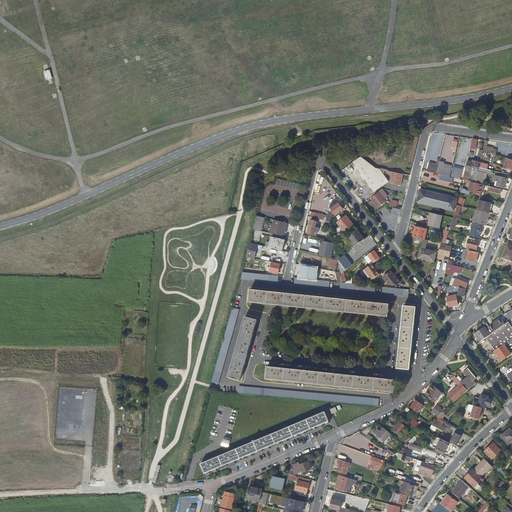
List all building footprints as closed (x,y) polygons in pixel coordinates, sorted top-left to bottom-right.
[(44,71),(46,81),(52,79),(50,70),(44,71)] [(488,141),(486,141),(484,150),(483,153),(496,156),(497,151),(493,150),(494,150),(487,148),(488,141)] [(449,157),(447,156),(445,156),(444,160),(447,161),(447,162),(441,161),(439,170),(445,172),(446,166),(450,168),(451,163),(451,162),(452,158),(449,157)] [(362,157),(354,163),(374,191),(389,182),(380,168),(376,168),(379,172),(375,174),(371,168),(374,166),(362,157)] [(468,161),(463,180),(465,180),(471,182),(476,183),(478,173),(475,172),(473,179),(468,178),(468,177),(469,177),(471,170),(477,171),(477,167),(478,167),(479,164),(468,161)] [(377,173),(379,172),(376,168),(374,166),(371,168),(375,174),(377,173)] [(451,176),(460,178),(463,169),(454,166),(451,176)] [(403,175),(387,171),(387,174),(391,175),(390,181),(390,183),(401,186),(403,175)] [(497,187),(505,189),(507,179),(495,176),(494,181),(498,182),(497,187)] [(476,183),(471,182),(469,191),(482,195),(484,185),(476,183)] [(379,191),(372,197),(379,207),(387,201),(385,198),(388,196),(383,189),(379,191)] [(422,190),(420,203),(454,210),(457,198),(422,190)] [(480,201),(478,210),(488,213),(491,203),(480,201)] [(331,209),(336,215),(344,209),(339,203),(335,205),(334,204),(332,206),(333,207),(331,209)] [(468,207),(457,205),(454,215),(458,216),(461,208),(462,208),(462,209),(466,210),(466,209),(468,209),(468,207)] [(474,223),(482,225),(486,226),(489,213),(488,213),(478,210),(477,210),(474,223)] [(432,213),(429,226),(440,228),(443,215),(432,213)] [(257,215),(253,228),(262,230),(266,217),(257,215)] [(349,219),(340,226),(346,233),(355,226),(349,219)] [(288,223),(274,220),(271,233),(285,237),(288,223)] [(311,220),(308,233),(316,235),(318,229),(315,228),(317,221),(311,220)] [(472,223),(469,236),(479,238),(482,225),(474,223),(472,223)] [(413,236),(415,237),(423,239),(425,239),(427,229),(416,226),(413,236)] [(348,237),(355,247),(365,239),(358,230),(348,237)] [(271,237),(269,247),(283,250),(285,240),(271,237)] [(467,249),(469,250),(476,252),(479,241),(476,240),(476,239),(469,237),(467,249)] [(324,246),(321,256),(328,257),(331,243),(324,241),(323,246),(324,246)] [(445,244),(441,243),(439,250),(450,253),(452,246),(445,244)] [(257,245),(249,244),(247,255),(254,257),(257,245)] [(511,245),(508,244),(503,257),(511,260),(511,245)] [(425,250),(423,259),(434,261),(436,252),(425,250)] [(476,262),(478,252),(476,252),(469,250),(467,260),(464,259),(463,264),(473,267),(474,261),(476,262)] [(374,263),(380,258),(375,251),(369,255),(374,263)] [(344,255),(338,260),(340,274),(343,272),(352,265),(344,255)] [(371,265),(373,264),(374,263),(369,255),(365,258),(371,265)] [(272,262),(270,272),(278,274),(281,264),(272,262)] [(461,267),(448,263),(445,273),(452,275),(453,271),(460,273),(461,267)] [(371,265),(364,269),(371,280),(380,274),(373,264),(371,265)] [(318,268),(301,265),(300,278),(307,279),(316,280),(318,268)] [(389,284),(396,285),(400,283),(391,271),(383,277),(389,284)] [(277,283),(278,276),(243,272),(242,279),(277,283)] [(329,288),(329,281),(316,280),(307,279),(300,278),(294,277),(293,284),(329,288)] [(452,277),(450,285),(453,286),(459,287),(466,289),(468,284),(456,279),(452,277)] [(345,283),(342,282),(340,282),(339,289),(375,293),(375,286),(366,285),(345,283)] [(408,296),(409,290),(382,287),(381,294),(408,296)] [(458,293),(458,295),(464,297),(466,289),(459,287),(458,293)] [(249,290),(248,302),(270,304),(299,307),(363,314),(387,316),(388,304),(378,303),(358,301),(337,299),(316,297),(296,294),(277,292),(259,291),(249,290)] [(447,296),(449,305),(454,304),(455,305),(458,304),(456,294),(447,296)] [(403,306),(397,368),(409,370),(410,358),(412,339),(414,319),(416,307),(403,306)] [(508,322),(509,324),(511,321),(511,309),(503,315),(508,322)] [(230,312),(210,382),(217,384),(237,314),(230,312)] [(245,316),(228,377),(239,380),(243,366),(248,350),(252,334),(256,320),(245,316)] [(492,325),(489,328),(489,329),(492,333),(495,331),(505,325),(501,319),(500,318),(491,324),(492,325)] [(503,345),(511,339),(511,327),(509,324),(508,322),(505,325),(495,331),(492,333),(490,335),(486,337),(495,350),(503,345)] [(481,342),(486,337),(490,335),(484,327),(475,334),(481,342)] [(495,350),(495,351),(502,361),(510,355),(503,345),(495,350)] [(267,367),(265,379),(394,393),(396,380),(385,379),(364,377),(346,375),(328,373),(311,372),(292,370),(277,368),(267,367)] [(461,383),(464,386),(471,379),(473,381),(476,378),(468,369),(463,373),(467,377),(461,383)] [(451,392),(454,395),(450,398),(453,401),(463,393),(464,394),(466,392),(468,390),(464,386),(461,383),(454,376),(452,378),(459,386),(451,392)] [(464,386),(468,390),(475,384),(473,381),(471,379),(464,386)] [(442,393),(437,389),(437,390),(433,386),(425,394),(433,401),(436,397),(437,398),(442,393)] [(238,387),(237,393),(260,395),(261,390),(261,389),(238,387)] [(264,396),(263,396),(320,401),(378,406),(379,400),(264,389),(264,391),(264,396)] [(475,397),(472,405),(474,405),(482,408),(485,409),(486,405),(489,405),(491,400),(488,399),(488,396),(481,394),(480,398),(475,397)] [(423,405),(416,400),(410,408),(417,413),(423,405)] [(474,405),(470,416),(479,418),(482,408),(474,405)] [(201,464),(205,473),(213,470),(229,463),(247,456),(265,448),(282,441),(300,433),(318,426),(329,421),(325,412),(316,416),(201,464)] [(421,429),(424,425),(413,418),(410,423),(421,429)] [(434,420),(432,426),(440,429),(442,424),(434,420)] [(400,421),(393,430),(399,435),(407,426),(400,421)] [(390,434),(384,428),(381,431),(378,429),(374,433),(378,436),(377,438),(382,443),(390,434)] [(511,430),(510,428),(502,436),(509,444),(511,441),(511,430)] [(455,432),(450,442),(457,445),(462,435),(455,432)] [(436,445),(435,447),(444,451),(447,445),(448,446),(450,442),(435,437),(433,443),(436,445)] [(229,447),(231,440),(224,438),(222,445),(229,447)] [(410,442),(408,447),(414,450),(413,451),(421,454),(424,447),(410,442)] [(494,443),(484,451),(492,459),(501,450),(494,443)] [(436,458),(438,453),(427,449),(425,454),(436,458)] [(386,461),(374,457),(371,464),(378,467),(379,466),(380,466),(381,465),(383,465),(386,461)] [(474,470),(481,477),(492,466),(484,459),(474,470)] [(340,465),(338,471),(346,474),(350,463),(340,460),(338,465),(340,465)] [(419,472),(419,473),(432,477),(437,466),(418,460),(415,469),(415,470),(419,472)] [(292,465),(291,470),(295,469),(296,473),(298,472),(298,473),(303,471),(304,472),(312,469),(309,462),(301,465),(300,462),(292,465)] [(474,470),(473,469),(465,478),(475,487),(483,479),(481,477),(474,470)] [(499,470),(497,472),(505,480),(506,478),(499,470)] [(354,479),(340,475),(336,488),(344,491),(345,488),(347,488),(347,487),(351,488),(353,484),(355,485),(357,480),(354,479)] [(310,480),(292,476),(292,479),(298,481),(295,491),(307,494),(309,484),(310,480)] [(272,478),(270,488),(282,491),(285,481),(272,478)] [(406,482),(418,486),(420,487),(422,483),(408,479),(406,482)] [(400,493),(407,496),(410,497),(412,493),(415,494),(418,486),(406,482),(402,481),(400,488),(401,489),(400,493)] [(458,497),(459,498),(469,487),(463,481),(453,492),(458,497)] [(259,503),(262,492),(262,490),(250,487),(247,500),(259,503)] [(224,495),(221,507),(231,509),(234,498),(233,498),(234,494),(226,492),(225,495),(224,495)] [(259,504),(263,505),(266,506),(269,494),(262,492),(259,503),(259,504)] [(400,493),(396,492),(393,501),(404,505),(407,496),(400,493)] [(448,509),(451,511),(458,503),(449,495),(442,504),(448,509)] [(305,502),(289,498),(286,507),(303,511),(305,502)] [(333,498),(331,508),(340,510),(342,500),(333,498)]
